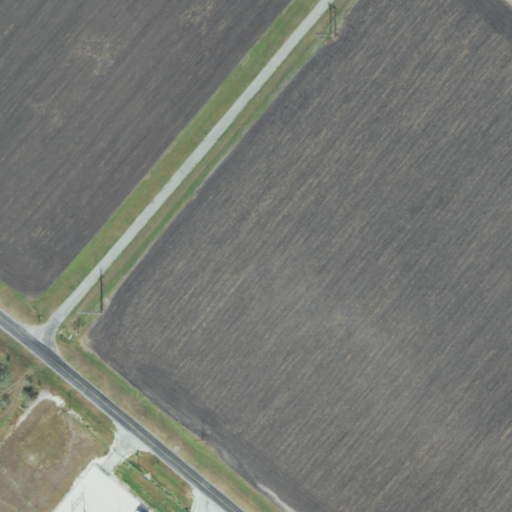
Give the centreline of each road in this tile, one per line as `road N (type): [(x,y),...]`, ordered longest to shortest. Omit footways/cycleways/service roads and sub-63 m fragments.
road 1 (residential): [(35,347),(323,0)]
road 2 (secondary): [(0,318),(233,511)]
